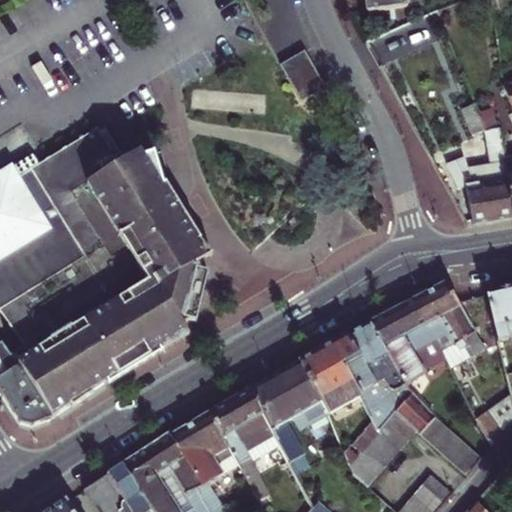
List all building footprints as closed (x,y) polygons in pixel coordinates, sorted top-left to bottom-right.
[(406,0),(366,0),(368,13),(407,8),(406,0)] [(306,50),(281,66),(301,103),(326,88),(306,50)] [(472,104),(460,73),(450,77),(462,108),(472,104)] [(472,104),(462,108),(459,109),(470,136),(483,132),(474,107),(472,104)] [(484,104),(474,107),(483,132),(492,130),(484,104)] [(467,186),(474,227),(511,219),(511,207),(503,160),(503,159),(497,128),(492,130),(483,132),(491,154),(495,153),(498,165),(494,166),(491,162),(478,165),(476,170),(472,171),(466,156),(448,164),(458,189),(467,186)] [(200,251),(202,248),(190,237),(182,240),(167,213),(175,209),(164,164),(162,160),(157,161),(157,158),(145,159),(143,156),(128,165),(110,134),(106,136),(102,129),(96,133),(201,319),(211,277),(203,275),(200,267),(206,265),(200,251)] [(96,133),(31,173),(141,361),(160,350),(162,352),(191,335),(187,329),(192,326),(199,327),(201,319),(96,133)] [(511,157),(503,159),(503,160),(511,207),(511,157)] [(141,361),(31,173),(24,177),(17,165),(0,175),(0,238),(96,391),(110,383),(108,379),(141,361)] [(51,417),(96,391),(0,238),(0,315),(23,349),(11,357),(51,417)] [(414,301),(445,357),(452,371),(486,348),(458,302),(452,293),(447,285),(414,301)] [(511,287),(487,294),(500,342),(511,338),(511,336),(511,333),(511,332),(511,287)] [(409,390),(413,397),(423,385),(422,381),(427,378),(413,352),(419,349),(428,366),(445,357),(414,301),(370,324),(399,373),(409,390)] [(382,383),(399,373),(370,324),(348,336),(360,361),(346,369),(378,434),(382,430),(389,423),(398,414),(413,397),(409,390),(376,409),(366,390),(373,386),(382,383)] [(360,361),(348,336),(301,362),(329,416),(349,405),(352,411),(351,414),(367,446),(373,440),(378,434),(346,369),(360,361)] [(3,345),(0,346),(0,393),(22,426),(32,430),(51,417),(11,357),(3,345)] [(301,432),(329,416),(301,362),(252,391),(277,436),(298,475),(313,467),(287,423),(294,419),(301,432)] [(259,499),(260,500),(270,495),(252,457),(244,443),(267,432),(271,439),(277,436),(252,391),(211,413),(253,488),(259,499)] [(511,396),(493,409),(506,434),(511,427),(511,396)] [(398,414),(418,432),(422,436),(437,419),(413,397),(398,414)] [(506,434),(493,409),(478,419),(487,435),(494,449),(506,434)] [(221,475),(232,494),(241,490),(242,493),(253,488),(211,413),(193,424),(224,474),(221,475)] [(398,414),(389,423),(409,441),(418,432),(398,414)] [(441,424),(437,419),(422,436),(470,478),(494,449),(487,435),(470,452),(441,424)] [(389,423),(382,430),(402,449),(409,441),(389,423)] [(228,511),(211,481),(221,475),(224,474),(193,424),(172,436),(202,484),(198,487),(206,503),(211,511),(228,511)] [(402,449),(382,430),(378,434),(373,440),(393,459),(402,449)] [(211,511),(206,503),(198,487),(202,484),(172,436),(171,435),(125,465),(155,511),(188,511),(194,509),(195,511),(211,511)] [(393,459),(373,440),(367,446),(365,448),(386,467),(393,459)] [(365,448),(356,457),(377,476),(386,467),(365,448)] [(377,476),(356,457),(349,465),(354,476),(367,488),(377,476)] [(155,511),(125,465),(124,465),(107,476),(124,503),(124,510),(122,511),(155,511)] [(124,503),(107,476),(86,490),(100,511),(120,511),(122,511),(124,510),(124,503)] [(432,476),(423,486),(445,507),(453,497),(432,476)] [(423,486),(416,494),(434,511),(440,511),(445,507),(423,486)] [(241,490),(232,494),(239,509),(259,499),(253,488),(242,493),(241,490)] [(434,511),(416,494),(406,505),(413,511),(434,511)] [(486,511),(480,502),(470,511),(486,511)] [(73,511),(67,503),(52,511),(73,511)]
